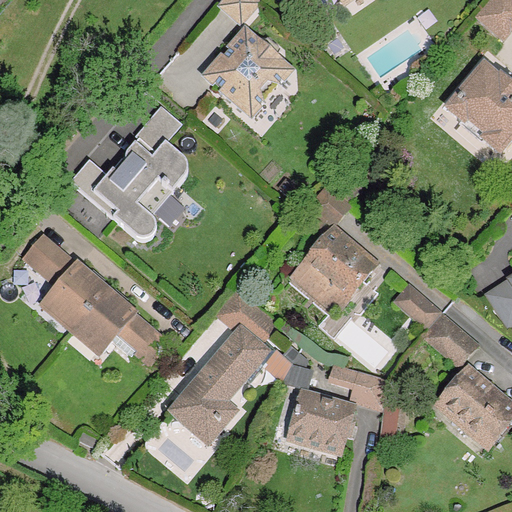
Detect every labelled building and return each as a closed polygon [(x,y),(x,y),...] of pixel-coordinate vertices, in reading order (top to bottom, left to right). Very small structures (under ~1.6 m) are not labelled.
[(261,2),(258,0),(225,0),(220,6),(241,25),(261,2)] [(511,27),(511,0),(491,0),(477,17),(502,39),(511,27)] [(291,69),(244,28),(203,75),(251,116),(291,69)] [(511,93),(482,67),(446,107),(497,152),(511,134),(511,93)] [(184,129),(163,111),(138,141),(141,143),(110,180),(91,164),(73,186),(138,242),(142,244),(145,245),(149,244),(152,243),(155,241),(157,238),(159,233),(158,230),(157,226),(153,222),(188,180),(190,177),(190,172),(189,167),(187,164),(167,148),(184,129)] [(310,204),(335,225),(349,209),(325,187),(310,204)] [(374,268),(332,231),(292,276),(335,313),(374,268)] [(174,345),(47,237),(25,263),(58,291),(43,309),(105,362),(120,345),(151,371),(174,345)] [(511,281),(488,297),(510,330),(511,328),(511,281)] [(409,287),(396,303),(431,332),(445,316),(409,287)] [(219,316),(236,331),(168,412),(208,445),(235,413),(224,404),(267,353),(259,346),(276,326),(238,294),(219,316)] [(481,348),(445,316),(431,332),(425,340),(461,371),(481,348)] [(346,403),(300,391),(286,441),(343,457),(356,406),(377,412),(386,378),(333,364),(327,383),(350,389),(346,403)] [(511,424),(511,405),(471,370),(438,408),(489,452),(511,424)] [(394,447),(399,406),(385,404),(380,446),(394,447)]
